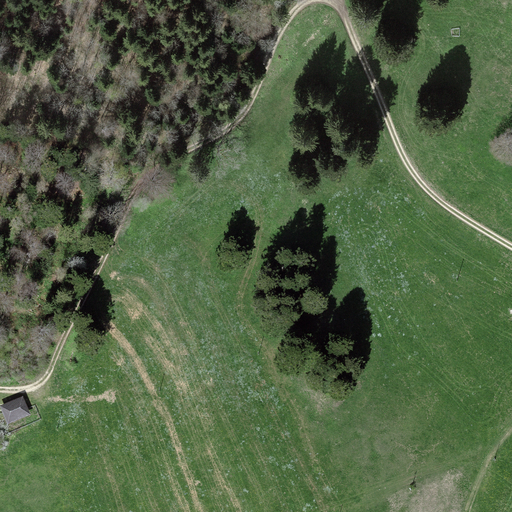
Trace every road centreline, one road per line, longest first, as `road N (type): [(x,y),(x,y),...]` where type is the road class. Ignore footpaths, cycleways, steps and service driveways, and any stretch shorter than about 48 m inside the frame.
road 1 (track): [(0,391),(34,389),(51,370),(117,222),(239,120),(307,0)]
road 2 (track): [(336,0),(425,189),(511,248)]
